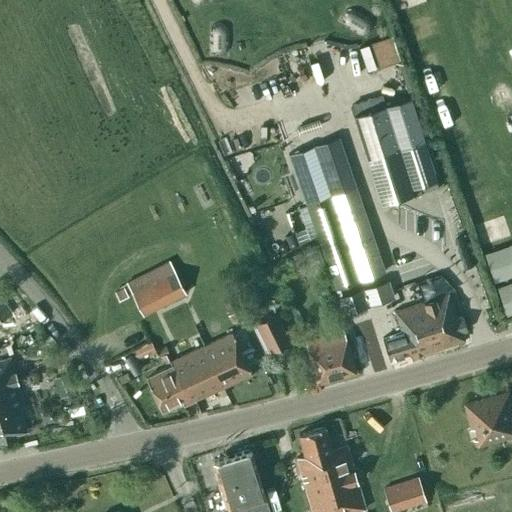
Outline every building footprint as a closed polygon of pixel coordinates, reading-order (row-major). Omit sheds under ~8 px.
[(377,66),(397,59),(389,34),(369,41),(377,66)] [(438,185),(409,93),(384,101),(382,94),(350,103),(353,111),(381,200),(413,190),(414,192),(438,185)] [(346,231),(333,193),(307,201),(318,235),(335,286),(379,271),(364,225),(346,231)] [(306,201),(299,203),(307,232),(314,231),(306,201)] [(511,239),(484,248),(493,278),(511,272),(511,239)] [(185,291),(169,259),(126,281),(132,294),(142,313),(153,307),(158,305),(185,291)] [(511,277),(496,283),(506,312),(511,309),(511,277)] [(333,287),(342,313),(388,297),(382,279),(341,293),(338,286),(333,287)] [(127,294),(123,285),(113,290),(118,299),(127,294)] [(394,308),(401,329),(381,336),(389,358),(409,351),(410,354),(463,337),(460,329),(466,327),(462,314),(456,316),(448,290),(394,308)] [(244,313),(234,293),(220,300),(230,320),(244,313)] [(0,296),(0,317),(10,312),(0,296)] [(289,339),(275,311),(253,322),(268,350),(289,339)] [(316,379),(353,369),(341,325),(328,328),(329,331),(305,338),(316,379)] [(146,376),(160,408),(180,399),(182,403),(227,383),(250,372),(231,331),(209,341),(191,349),(179,355),(174,357),(169,359),(171,365),(146,376)] [(167,351),(164,344),(155,348),(158,355),(167,351)] [(22,399),(9,355),(0,357),(0,437),(15,433),(14,431),(25,428),(17,400),(22,399)] [(61,383),(56,385),(60,395),(74,389),(67,371),(58,375),(61,383)] [(511,403),(508,390),(465,402),(471,427),(476,426),(479,437),(474,438),(476,443),(511,433),(511,403)] [(42,416),(47,422),(55,420),(58,413),(53,407),(44,409),(42,416)] [(324,424),(297,431),(303,452),(296,455),(312,511),(332,511),(345,508),(346,511),(364,506),(346,443),(331,448),(324,424)] [(270,511),(249,443),(213,456),(228,506),(229,511),(270,511)] [(390,509),(425,498),(417,475),(382,486),(390,509)]
